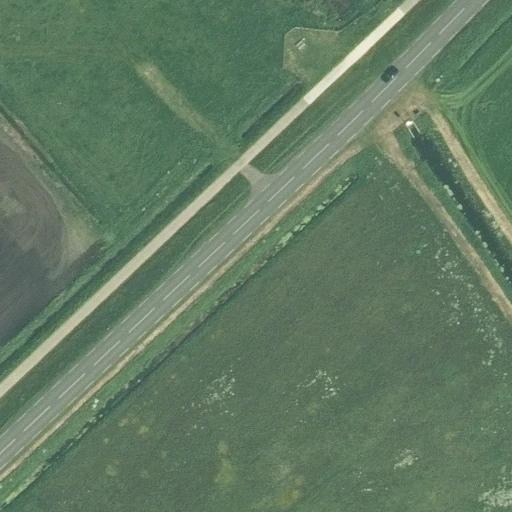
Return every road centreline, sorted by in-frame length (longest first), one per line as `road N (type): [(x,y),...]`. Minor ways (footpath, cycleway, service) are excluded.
road 1 (tertiary): [(0,455),(471,0)]
road 2 (track): [(511,307),(369,99)]
